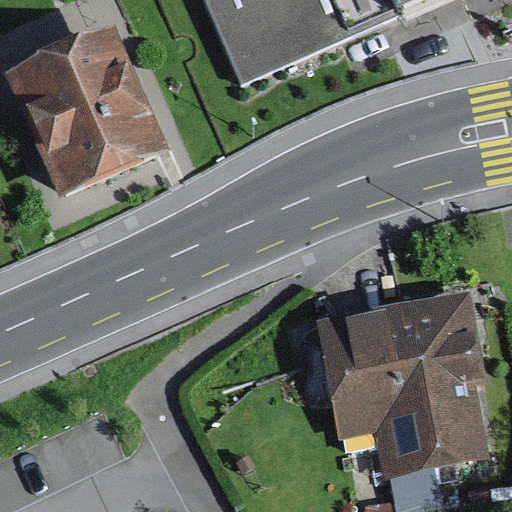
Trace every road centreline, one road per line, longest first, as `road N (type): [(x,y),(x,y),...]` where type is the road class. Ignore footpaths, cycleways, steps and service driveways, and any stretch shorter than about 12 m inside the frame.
road 1 (secondary): [(511,140),(344,190),(0,340)]
road 2 (residential): [(69,511),(187,459),(213,511)]
